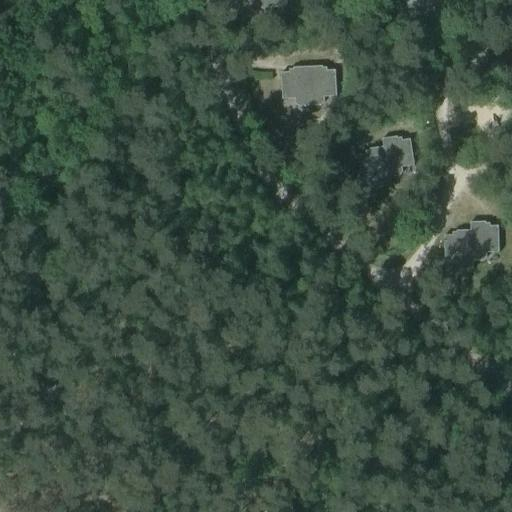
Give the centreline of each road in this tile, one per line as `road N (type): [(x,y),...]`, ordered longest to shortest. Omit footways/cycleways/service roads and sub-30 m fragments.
road 1 (track): [(132,508),(165,464),(277,359),(355,254)]
road 2 (track): [(402,291),(453,180),(453,60),(511,26)]
road 3 (track): [(134,511),(0,484)]
